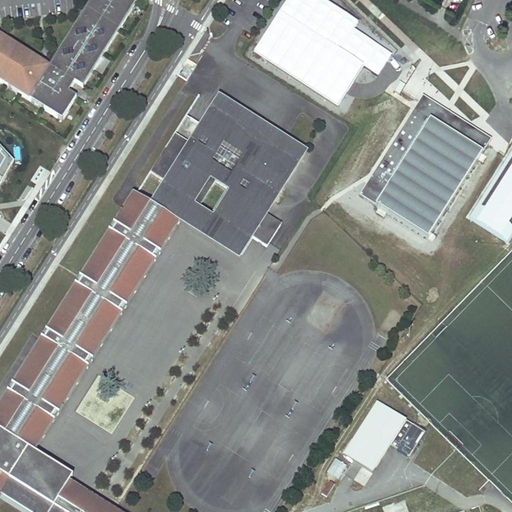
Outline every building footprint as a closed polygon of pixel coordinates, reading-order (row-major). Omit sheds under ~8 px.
[(0,82),(7,87),(9,83),(20,89),(17,93),(30,102),(33,97),(46,105),(43,110),(56,118),(63,108),(67,111),(75,98),(72,96),(78,87),(81,88),(86,80),(81,77),(87,68),(91,71),(93,66),(95,66),(97,64),(93,61),(98,51),(103,54),(110,41),(106,38),(114,25),(118,28),(125,16),(120,14),(128,1),(126,0),(89,0),(84,10),(89,12),(83,22),(79,19),(74,27),(78,30),(72,40),(66,37),(62,44),(66,47),(61,56),(56,54),(50,65),(48,65),(47,66),(46,65),(43,70),(35,65),(38,61),(26,53),(23,58),(13,51),(15,47),(2,38),(0,41),(0,82)] [(359,23),(322,0),(287,0),(254,53),(337,105),(362,66),(377,75),(390,55),(353,32),(359,23)] [(399,83),(394,92),(400,95),(405,86),(399,83)] [(173,131),(149,168),(160,176),(145,200),(153,205),(177,221),(179,222),(235,257),(249,235),(268,247),(283,224),(263,211),(303,149),(213,92),(183,138),(173,131)] [(375,207),(374,208),(428,241),(482,156),(492,140),(423,97),(360,197),(375,207)] [(31,125),(44,132),(47,127),(34,120),(31,125)] [(0,148),(0,187),(14,163),(0,148)] [(511,151),(469,220),(506,243),(511,233),(511,151)] [(145,200),(136,195),(117,226),(112,234),(83,280),(78,287),(49,333),(44,341),(15,387),(10,394),(0,410),(0,496),(24,511),(114,511),(69,483),(58,501),(17,475),(31,451),(177,221),(153,205),(145,200)] [(177,221),(31,451),(34,453),(179,222),(177,221)] [(78,287),(83,280),(80,278),(75,285),(78,287)] [(10,394),(15,387),(12,385),(7,392),(10,394)] [(425,432),(377,401),(343,454),(372,473),(390,445),(409,457),(425,432)] [(34,453),(31,451),(17,475),(58,501),(69,483),(73,477),(34,453)] [(345,466),(335,459),(328,472),(338,479),(345,466)] [(382,511),(379,501),(343,511),(382,511)]
